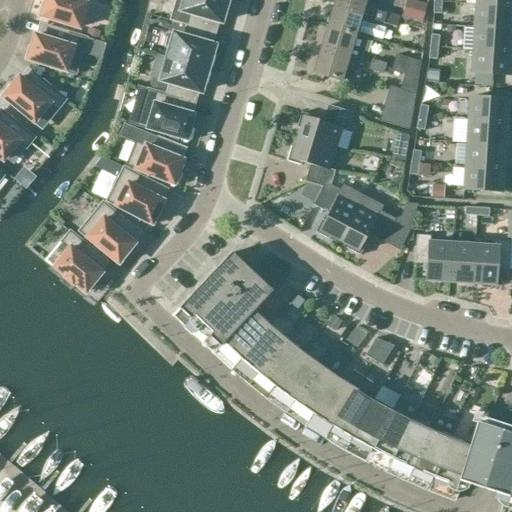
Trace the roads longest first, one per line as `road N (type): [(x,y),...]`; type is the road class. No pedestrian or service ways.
road 1 (residential): [(441,511),(382,490),(263,418),(146,316),(138,293),(190,234),(210,196)]
road 2 (residential): [(210,196),(354,291),(452,330),(511,338)]
road 3 (residential): [(210,196),(264,0)]
